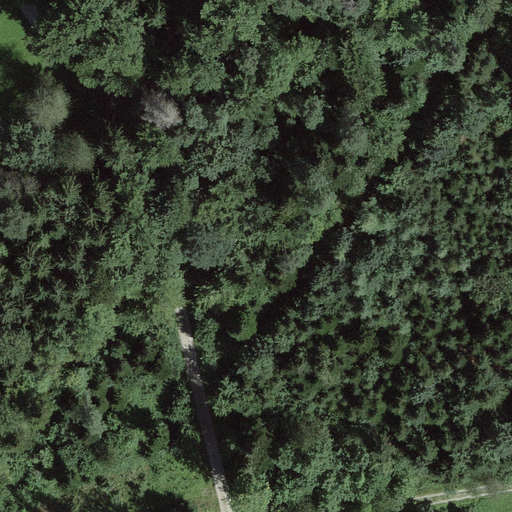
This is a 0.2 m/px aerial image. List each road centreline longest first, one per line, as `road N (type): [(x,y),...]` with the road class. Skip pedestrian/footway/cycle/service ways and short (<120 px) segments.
road 1 (track): [(230,511),(197,385),(103,132),(19,28),(12,0)]
road 2 (track): [(197,385),(506,0)]
road 3 (track): [(206,0),(103,132)]
road 4 (track): [(511,486),(392,511)]
